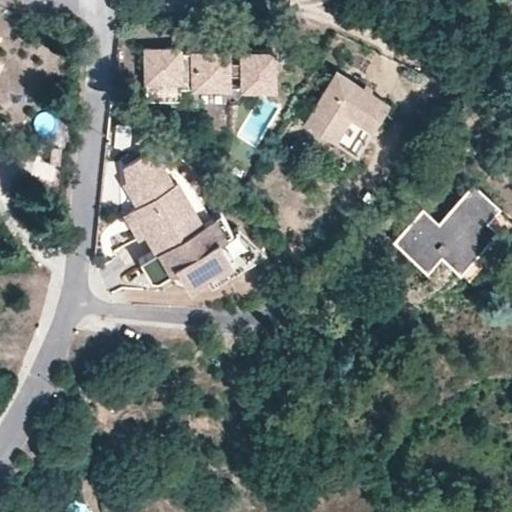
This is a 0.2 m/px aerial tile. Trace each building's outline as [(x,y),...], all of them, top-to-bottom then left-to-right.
[(190,82),(189,45),(178,46),(178,42),(143,42),(144,95),(179,94),(178,83),(190,82)] [(272,82),(271,43),(238,44),(238,54),(236,54),(237,67),(239,67),(239,83),(272,82)] [(228,67),(228,55),(226,55),(226,44),(189,45),(190,82),(227,82),(226,68),(228,67)] [(237,67),(236,54),(228,55),(228,67),(237,67)] [(353,149),(384,98),(333,67),(302,118),(353,149)] [(57,164),(60,148),(49,146),(46,163),(57,164)] [(202,220),(177,179),(173,181),(165,168),(144,151),(124,163),(127,178),(123,180),(136,203),(130,207),(145,231),(155,248),(202,220)] [(438,219),(459,195),(444,182),(423,206),(438,219)] [(467,276),(511,225),(511,220),(473,186),(463,198),(459,195),(438,219),(423,206),(394,238),(426,267),(440,253),(467,276)] [(145,231),(130,207),(124,211),(138,235),(145,231)] [(267,253),(238,227),(232,231),(219,209),(202,220),(155,248),(139,258),(151,279),(158,279),(171,272),(175,281),(191,287),(206,277),(211,287),(267,253)]
